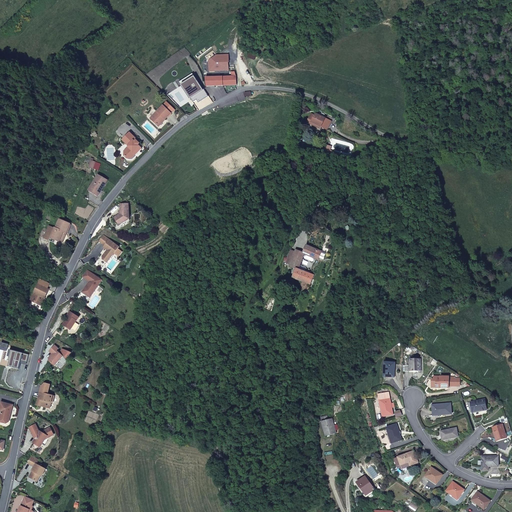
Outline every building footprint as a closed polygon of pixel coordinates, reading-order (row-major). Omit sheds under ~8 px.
[(216,55),(209,61),(210,72),(229,71),(228,55),(216,55)] [(236,84),(234,71),(232,72),(229,72),(229,76),(206,78),(207,86),(217,85),(236,84)] [(194,77),(181,85),(192,103),(197,100),(198,103),(209,96),(204,89),(203,90),(194,77)] [(172,114),(163,106),(151,119),(158,125),(164,118),(166,120),(172,114)] [(315,113),(314,115),(313,118),(310,117),(307,123),(317,127),(318,125),(321,127),(327,130),(331,121),(315,113)] [(164,118),(158,125),(159,127),(166,120),(164,118)] [(136,139),(130,133),(123,140),(129,146),(129,148),(124,152),(124,156),(127,159),(132,159),(141,149),(138,146),(135,143),(134,142),(136,139)] [(331,147),(327,146),(325,154),(339,158),(340,154),(330,151),(331,147)] [(98,175),(90,189),(99,195),(107,181),(98,175)] [(128,204),(120,204),(121,213),(113,218),(116,223),(118,222),(120,225),(125,222),(124,219),(127,217),(127,212),(125,212),(125,211),(128,211),(128,204)] [(64,238),(66,233),(70,224),(60,220),(56,228),(50,225),(44,238),(54,243),(55,240),(60,242),(62,237),(64,238)] [(107,263),(119,247),(103,236),(99,242),(104,246),(103,247),(108,251),(107,252),(106,252),(102,257),(102,259),(107,263)] [(296,250),(290,267),(295,269),(292,278),(310,284),(313,275),(299,269),(304,257),(305,259),(312,262),(314,261),(315,258),(318,260),(321,252),(307,246),(304,253),(296,250)] [(102,259),(102,257),(97,264),(103,268),(107,263),(102,259)] [(83,293),(90,298),(102,280),(87,270),(82,277),(89,282),(86,286),(88,287),(83,293)] [(48,290),(38,285),(31,301),(39,305),(43,297),(45,298),(48,290)] [(86,303),(90,298),(83,293),(80,299),(86,303)] [(79,317),(70,312),(67,315),(69,316),(63,325),(70,330),(79,317)] [(58,349),(55,345),(49,351),(53,355),(48,359),(49,361),(54,366),(63,356),(66,359),(71,353),(63,349),(61,351),(61,352),(60,354),(57,351),(58,349)] [(29,355),(11,350),(9,361),(10,361),(9,367),(19,369),(21,363),(21,361),(27,362),(29,355)] [(421,359),(410,359),(410,371),(421,371),(421,359)] [(395,363),(385,363),(384,377),(394,377),(395,363)] [(434,377),(434,380),(436,380),(436,387),(449,387),(449,386),(461,386),(461,379),(449,378),(450,377),(434,377)] [(41,386),(37,405),(50,408),(51,403),(53,403),(54,396),(48,394),(50,385),(44,383),(41,386)] [(389,393),(378,395),(383,417),(393,415),(389,393)] [(485,400),(471,402),(473,413),(487,410),(485,400)] [(1,402),(0,405),(0,412),(1,412),(0,414),(0,421),(0,422),(6,424),(9,422),(13,405),(1,402)] [(451,403),(433,405),(434,416),(452,414),(451,403)] [(327,416),(321,417),(326,435),(336,433),(332,419),(328,420),(327,416)] [(54,435),(50,428),(42,432),(40,431),(40,432),(35,424),(29,428),(35,439),(33,443),(40,447),(47,436),(49,437),(54,435)] [(396,424),(387,428),(392,443),(402,440),(396,424)] [(502,424),(492,427),(497,441),(507,438),(502,424)] [(456,428),(441,431),(443,440),(458,437),(456,428)] [(414,451),(395,458),(398,467),(400,469),(402,469),(419,463),(414,451)] [(39,459),(32,456),(28,463),(35,467),(29,477),(37,482),(40,475),(42,476),(46,469),(37,464),(39,459)] [(498,456),(482,456),(482,471),(489,470),(489,467),(499,466),(498,456)] [(432,467),(425,476),(437,484),(443,475),(432,467)] [(365,477),(357,483),(366,495),(374,489),(365,477)] [(464,490),(453,482),(447,491),(458,499),(464,490)] [(478,492),(472,500),(485,509),(491,501),(478,492)] [(33,507),(23,502),(18,511),(33,511),(34,511),(31,510),(33,507)]
